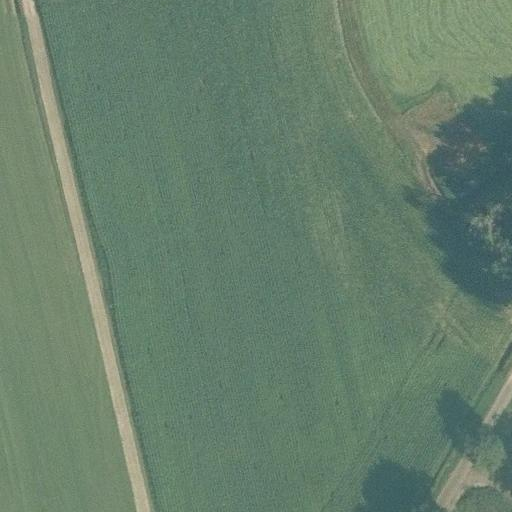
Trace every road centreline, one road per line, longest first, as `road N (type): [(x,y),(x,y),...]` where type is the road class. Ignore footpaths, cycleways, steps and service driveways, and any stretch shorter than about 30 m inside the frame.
road 1 (track): [(28,0),(147,511)]
road 2 (unclassified): [(434,511),(511,381)]
